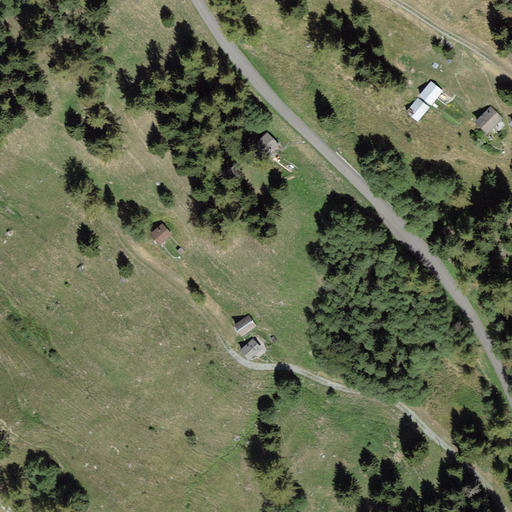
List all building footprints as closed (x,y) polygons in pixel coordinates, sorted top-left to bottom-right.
[(421,95),(432,103),(442,89),(430,81),(421,95)] [(408,111),(418,119),(428,106),(417,98),(408,111)] [(477,119),(488,130),(501,115),(490,105),(477,119)] [(267,157),(279,145),(266,134),(255,146),(267,157)] [(150,236),(159,246),(169,236),(160,227),(150,236)] [(233,327),(240,337),(254,326),(247,317),(233,327)] [(249,360),(260,350),(252,341),(241,351),(249,360)]
